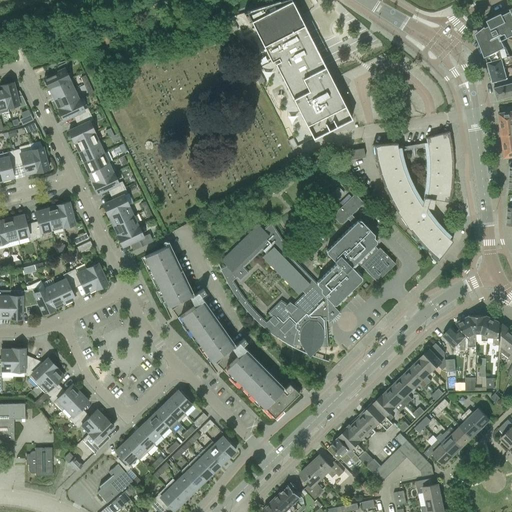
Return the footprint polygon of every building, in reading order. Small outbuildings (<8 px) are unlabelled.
[(266,5),(246,12),(253,26),(271,62),(278,59),(280,61),(275,64),(313,138),(351,119),(325,67),(320,69),(303,37),(308,34),(290,0),(282,0),(272,4),(273,6),(268,9),(266,5)] [(511,35),(511,12),(510,8),(486,20),(488,23),(475,33),(484,57),(485,57),(486,63),(510,56),(500,36),(505,33),(507,38),(511,35)] [(229,24),(233,32),(238,30),(234,22),(229,24)] [(511,55),(510,56),(486,63),(492,83),(507,79),(504,66),(511,63),(511,55)] [(43,78),(48,89),(69,79),(64,69),(68,67),(65,61),(52,64),(56,72),(43,78)] [(80,78),(84,85),(89,83),(85,75),(80,78)] [(53,96),(54,99),(74,90),(69,79),(48,89),(52,97),(53,96)] [(13,82),(1,85),(7,107),(18,104),(18,107),(26,105),(26,104),(21,96),(16,96),(13,82)] [(511,82),(493,88),(497,101),(511,96),(511,82)] [(89,83),(84,85),(87,92),(92,90),(89,83)] [(0,113),(2,113),(8,112),(7,107),(1,85),(0,85),(0,113)] [(54,102),(58,109),(78,100),(74,90),(54,99),(55,101),(54,102)] [(75,114),(78,120),(90,114),(87,108),(83,110),(78,100),(58,109),(63,120),(75,114)] [(511,111),(499,113),(500,124),(511,122),(511,111)] [(33,120),(30,114),(20,120),(22,125),(33,120)] [(68,131),(73,142),(94,132),(89,122),(93,120),(90,114),(78,120),(80,125),(68,131)] [(511,122),(500,124),(501,135),(511,133),(511,122)] [(37,128),(34,123),(23,128),(26,134),(37,128)] [(106,130),(109,138),(114,135),(110,128),(106,130)] [(397,143),(372,145),(373,146),(375,146),(377,159),(375,159),(375,160),(377,159),(381,172),(379,173),(381,173),(386,185),(384,186),(386,186),(391,198),(389,199),(390,199),(392,198),(398,210),(396,211),(409,229),(410,228),(418,238),(417,240),(419,239),(428,248),(427,250),(428,249),(438,258),(437,260),(452,241),(443,233),(435,224),(426,211),(427,207),(432,209),(434,204),(431,203),(431,199),(448,202),(450,188),(452,188),(450,187),(451,174),(453,174),(451,174),(451,160),(453,160),(451,160),(449,146),(451,146),(451,145),(449,146),(447,133),(449,132),(449,131),(425,138),(426,138),(426,142),(428,148),(429,162),(429,174),(428,186),(426,198),(423,197),(421,205),(417,199),(411,189),(406,178),(402,167),(399,154),(397,148),(397,143)] [(78,149),(79,152),(98,143),(94,132),(73,142),(77,149),(78,149)] [(118,133),(110,137),(113,142),(120,138),(118,133)] [(511,133),(501,135),(503,146),(511,145),(511,133)] [(292,149),(297,146),(293,138),(288,141),(292,149)] [(79,155),(83,162),(103,153),(98,143),(79,152),(80,154),(79,155)] [(511,145),(503,146),(504,158),(511,156),(511,145)] [(42,148),(31,151),(37,172),(48,169),(42,148)] [(363,148),(336,153),(337,162),(365,157),(363,148)] [(19,149),(13,151),(16,164),(22,162),(25,174),(28,173),(29,175),(37,172),(31,151),(20,154),(19,149)] [(13,151),(0,154),(0,172),(2,181),(10,179),(10,178),(13,177),(10,165),(16,164),(13,151)] [(87,170),(89,172),(108,163),(103,153),(83,162),(86,170),(87,170)] [(89,175),(92,183),(113,174),(108,163),(89,172),(90,175),(89,175)] [(110,188),(112,193),(125,188),(122,182),(118,184),(113,174),(92,183),(97,194),(110,188)] [(338,187),(324,201),(329,207),(343,193),(338,187)] [(103,205),(108,215),(128,206),(123,196),(127,194),(125,188),(112,193),(115,199),(103,205)] [(348,194),(339,203),(342,205),(350,197),(348,194)] [(258,225),(221,261),(226,266),(220,268),(218,263),(217,263),(220,269),(221,271),(228,285),(234,295),(239,301),(244,308),(249,314),(255,319),(263,327),(269,332),(276,337),(277,338),(282,341),(286,344),(294,348),(294,345),(301,345),(306,353),(307,354),(309,357),(310,355),(311,355),(319,346),(320,346),(327,347),(325,320),(328,320),(328,323),(332,319),(331,318),(336,313),(337,314),(339,312),(332,305),(333,304),(333,305),(335,305),(361,280),(361,277),(357,273),(360,271),(360,269),(362,267),(376,282),(395,264),(379,247),(378,249),(374,245),(376,243),(376,240),(369,233),(371,231),(364,224),(360,220),(357,220),(356,221),(351,215),(362,204),(362,201),(355,195),(352,195),(350,197),(342,205),(332,215),(332,217),(338,224),(342,224),(347,219),(353,224),(326,250),(326,253),(336,263),(320,279),(317,282),(317,283),(315,283),(284,251),(287,248),(271,223),(263,230),(258,225)] [(69,202),(57,205),(63,227),(74,224),(69,202)] [(47,208),(46,208),(52,230),(63,227),(57,205),(49,207),(49,208),(47,209),(47,208)] [(112,222),(113,225),(133,216),(128,206),(108,215),(111,223),(112,222)] [(38,224),(32,225),(36,239),(42,237),(41,232),(52,230),(46,208),(38,210),(38,211),(35,212),(38,224)] [(20,215),(12,217),(18,239),(28,236),(29,240),(36,239),(32,225),(27,227),(23,215),(20,216),(20,215)] [(114,228),(117,236),(138,226),(133,216),(113,225),(115,228),(114,228)] [(9,218),(1,220),(6,242),(18,239),(12,217),(11,217),(12,218),(9,219),(9,218)] [(138,226),(117,236),(122,247),(132,242),(135,250),(153,242),(149,234),(147,235),(143,237),(142,237),(138,226)] [(88,239),(86,233),(73,239),(76,245),(88,239)] [(92,247),(90,241),(77,247),(77,248),(79,253),(92,247)] [(180,316),(212,361),(232,348),(238,356),(226,369),(274,418),(301,390),(291,380),(284,387),(242,345),(246,341),(243,338),(236,345),(200,295),(205,292),(203,289),(194,294),(168,241),(165,243),(166,246),(144,257),(168,306),(190,296),(194,306),(180,316)] [(56,248),(59,253),(66,249),(64,244),(56,248)] [(77,248),(69,252),(71,257),(80,254),(79,253),(77,248)] [(98,264),(87,269),(96,289),(107,284),(98,264)] [(75,269),(69,272),(75,284),(80,282),(85,293),(88,292),(89,293),(96,289),(87,269),(77,273),(75,269)] [(65,279),(55,284),(64,304),(72,301),(71,300),(74,298),(69,287),(75,284),(69,272),(63,275),(65,279)] [(55,284),(44,289),(54,309),(62,305),(61,304),(63,303),(64,304),(55,284)] [(32,289),(27,290),(30,304),(37,302),(43,314),(54,309),(44,289),(38,292),(36,287),(32,289)] [(0,317),(2,318),(2,319),(10,319),(10,296),(10,291),(0,290),(0,317)] [(10,296),(10,319),(22,319),(22,305),(30,304),(27,290),(21,292),(21,296),(10,296)] [(470,316),(475,334),(476,334),(482,334),(482,341),(487,341),(488,337),(489,317),(486,316),(486,315),(476,315),(470,316)] [(470,316),(456,323),(461,329),(468,336),(467,337),(468,338),(467,347),(476,347),(475,334),(470,316)] [(489,317),(488,337),(493,337),(493,345),(499,345),(499,332),(500,322),(489,317)] [(501,345),(501,353),(511,361),(511,331),(502,323),(502,333),(501,345)] [(468,336),(461,329),(457,332),(451,327),(443,335),(454,347),(460,341),(460,350),(467,350),(467,347),(468,338),(467,337),(468,336)] [(426,352),(420,358),(432,370),(432,371),(438,365),(442,369),(445,366),(445,360),(444,352),(443,350),(436,343),(430,349),(428,347),(425,351),(426,352)] [(1,371),(13,371),(13,348),(4,348),(4,349),(1,349),(1,362),(0,361),(0,383),(0,375),(2,375),(1,371)] [(24,374),(27,375),(33,359),(28,357),(24,357),(24,348),(13,348),(13,371),(24,371),(24,374)] [(37,385),(40,382),(56,367),(48,358),(42,364),(39,362),(33,359),(27,375),(29,376),(37,385)] [(420,358),(411,367),(427,384),(431,380),(426,376),(432,370),(420,358)] [(454,359),(445,360),(445,366),(446,379),(456,378),(455,371),(454,359)] [(44,393),(33,403),(37,409),(49,398),(59,389),(54,384),(63,376),(61,373),(62,373),(56,367),(40,382),(37,385),(44,393)] [(411,367),(401,376),(413,389),(419,383),(424,388),(427,384),(411,367)] [(401,376),(392,386),(408,402),(412,399),(408,394),(413,389),(401,376)] [(465,378),(465,391),(474,391),(474,378),(465,378)] [(494,379),(486,379),(486,389),(494,388),(494,379)] [(62,410),(64,408),(81,392),(75,386),(74,387),(72,384),(63,393),(59,389),(49,398),(53,403),(54,402),(62,410)] [(382,394),(395,407),(400,401),(405,406),(408,402),(392,386),(383,394),(382,394)] [(438,389),(434,392),(439,397),(443,393),(438,389)] [(178,390),(170,398),(183,412),(191,404),(189,402),(190,400),(185,395),(183,396),(178,390)] [(69,419),(74,424),(83,414),(79,410),(88,401),(86,399),(86,398),(81,392),(64,408),(72,416),(69,419)] [(434,392),(431,396),(435,400),(439,397),(434,392)] [(490,397),(496,403),(501,399),(495,393),(490,397)] [(375,399),(372,402),(393,424),(390,420),(394,417),(389,413),(395,407),(382,394),(376,400),(375,399)] [(170,398),(162,406),(178,422),(186,415),(183,412),(170,398)] [(444,399),(438,405),(443,409),(449,404),(444,399)] [(365,436),(371,430),(373,428),(376,425),(376,426),(379,422),(387,430),(393,424),(372,402),(368,405),(370,407),(366,410),(365,409),(359,414),(360,414),(361,416),(359,418),(353,423),(351,425),(350,424),(350,423),(344,429),(345,430),(342,433),(341,432),(337,436),(338,437),(359,457),(365,451),(357,444),(361,440),(365,436)] [(25,419),(25,418),(24,404),(25,404),(0,404),(0,440),(14,440),(14,439),(13,439),(13,429),(13,419),(25,419)] [(438,405),(432,411),(437,415),(443,409),(438,405)] [(154,413),(167,427),(170,430),(178,422),(162,406),(154,413)] [(419,407),(416,410),(420,415),(424,412),(419,407)] [(469,409),(465,413),(480,429),(490,420),(478,408),(474,413),(469,409)] [(82,440),(105,418),(100,412),(99,412),(96,410),(88,419),(83,414),(74,424),(78,429),(82,425),(89,433),(82,440)] [(416,410),(412,414),(417,419),(420,415),(416,410)] [(154,413),(147,421),(160,434),(167,427),(154,413)] [(207,418),(203,413),(193,422),(198,427),(207,418)] [(465,422),(460,426),(471,438),(480,429),(465,413),(461,417),(465,422)] [(426,417),(420,422),(425,427),(431,421),(426,417)] [(105,418),(82,440),(88,446),(95,453),(108,440),(104,435),(114,426),(105,418)] [(214,424),(209,420),(200,429),(204,433),(214,424)] [(501,438),(510,448),(511,445),(511,424),(508,420),(498,429),(504,435),(501,438)] [(147,421),(139,428),(152,442),(160,434),(147,421)] [(398,427),(403,432),(409,426),(405,421),(398,427)] [(420,422),(414,428),(419,433),(425,427),(420,422)] [(191,426),(186,431),(190,434),(194,430),(191,426)] [(451,427),(447,431),(462,447),(471,438),(460,426),(455,431),(451,427)] [(139,428),(131,436),(147,452),(155,445),(152,442),(139,428)] [(190,434),(186,431),(182,436),(185,439),(190,434)] [(440,433),(436,438),(437,440),(442,444),(453,456),(462,447),(447,431),(442,435),(440,433)] [(196,432),(192,436),(196,440),(200,436),(196,432)] [(407,440),(400,433),(395,438),(402,445),(407,440)] [(131,436),(123,443),(136,457),(139,460),(147,452),(131,436)] [(196,440),(192,436),(187,441),(191,445),(196,440)] [(222,436),(214,444),(228,458),(236,450),(230,444),(231,443),(226,437),(225,439),(222,436)] [(335,449),(331,453),(338,460),(338,461),(341,458),(344,462),(350,457),(354,460),(356,462),(357,462),(360,459),(358,458),(359,457),(338,437),(338,438),(331,445),(335,449)] [(402,445),(393,454),(402,462),(407,457),(407,440),(402,445)] [(407,440),(407,457),(412,462),(420,454),(407,440)] [(453,456),(442,444),(437,440),(424,453),(429,459),(433,454),(437,458),(444,465),(453,456)] [(175,441),(171,446),(174,449),(179,445),(175,441)] [(211,441),(204,449),(207,452),(215,460),(220,465),(225,460),(228,458),(214,444),(211,441)] [(117,462),(126,471),(129,469),(131,467),(129,464),(136,457),(123,443),(115,451),(121,458),(117,462)] [(174,449),(171,446),(166,451),(170,454),(174,449)] [(181,447),(176,452),(180,455),(185,451),(181,447)] [(30,454),(26,454),(26,464),(29,464),(29,470),(29,471),(30,473),(32,473),(35,473),(35,476),(52,475),(52,448),(35,448),(35,451),(32,451),(31,451),(30,453),(30,454)] [(204,449),(196,456),(212,473),(220,465),(207,452),(204,449)] [(180,455),(176,452),(172,456),(175,460),(180,455)] [(393,454),(388,458),(397,467),(402,462),(393,454)] [(425,458),(420,454),(412,462),(416,467),(425,458)] [(320,455),(310,464),(322,477),(327,472),(332,477),(336,474),(339,476),(344,472),(334,461),(329,465),(320,455)] [(196,456),(188,464),(204,480),(212,473),(196,456)] [(69,463),(77,470),(82,466),(74,458),(69,463)] [(388,458),(383,463),(392,472),(397,467),(388,458)] [(429,463),(425,458),(416,467),(421,471),(429,463)] [(381,466),(374,459),(367,466),(374,473),(378,468),(381,466)] [(159,465),(155,461),(151,466),(154,469),(159,465)] [(166,462),(161,467),(165,470),(169,466),(166,462)] [(381,466),(378,468),(387,477),(392,472),(383,463),(381,466)] [(432,466),(429,463),(421,471),(422,476),(434,474),(432,466)] [(123,470),(118,464),(108,472),(111,475),(99,486),(100,486),(102,488),(97,492),(106,503),(132,481),(125,472),(123,470)] [(181,471),(183,474),(197,488),(204,480),(188,464),(181,471)] [(322,477),(310,464),(300,473),(310,484),(305,488),(315,499),(320,494),(317,491),(322,488),(316,482),(322,477)] [(165,470),(161,467),(153,474),(157,478),(165,470)] [(387,477),(378,468),(374,473),(382,482),(387,477)] [(136,476),(129,469),(126,471),(125,472),(132,479),(136,476)] [(183,474),(176,482),(189,495),(197,488),(183,474)] [(132,479),(132,480),(137,485),(141,481),(136,476),(132,479)] [(431,478),(415,482),(417,491),(418,494),(424,493),(425,499),(441,496),(438,484),(432,485),(431,478)] [(173,479),(165,486),(181,503),(189,495),(176,482),(173,479)] [(366,480),(362,485),(370,493),(374,489),(366,480)] [(291,482),(280,493),(298,510),(299,511),(301,511),(305,509),(303,499),(301,497),(297,493),(298,491),(296,489),(297,488),(291,482)] [(158,495),(153,499),(163,509),(167,504),(173,511),(181,503),(165,486),(157,494),(158,495)] [(129,487),(124,492),(128,497),(134,493),(129,487)] [(393,493),(396,505),(406,503),(403,491),(393,493)] [(121,494),(109,504),(116,511),(130,499),(124,492),(121,494)] [(280,493),(272,501),(282,511),(286,511),(289,509),(291,511),(295,511),(298,510),(280,493)] [(421,507),(421,511),(428,511),(444,509),(441,496),(425,499),(427,506),(421,507)] [(159,511),(163,509),(153,499),(150,502),(148,505),(152,509),(154,511),(159,511)] [(361,502),(363,509),(375,507),(373,500),(361,502)] [(282,511),(272,501),(263,509),(265,511),(264,511),(282,511)]
